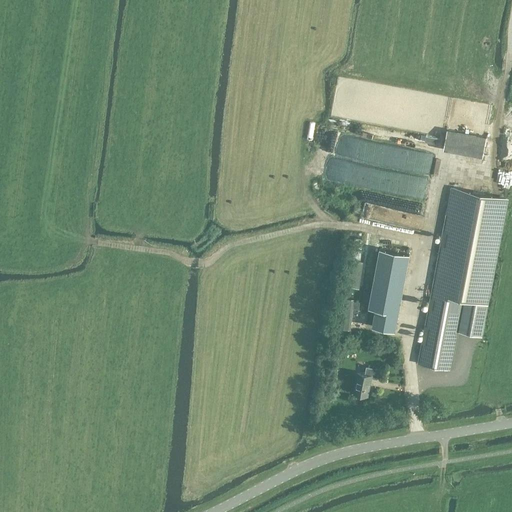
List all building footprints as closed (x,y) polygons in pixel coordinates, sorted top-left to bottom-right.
[(443,149),(483,156),(486,136),(447,129),(443,149)] [(454,187),(419,364),(450,370),(457,331),(482,336),(488,305),(492,281),(509,198),(454,187)] [(363,238),(354,237),(352,259),(361,260),(363,238)] [(410,253),(380,247),(377,260),(408,266),(410,253)] [(363,261),(351,260),(347,287),(359,288),(363,261)] [(354,298),(344,297),(341,328),(351,329),(353,308),(359,309),(360,301),(354,300),(354,298)] [(375,307),(372,325),(395,330),(399,312),(375,307)] [(368,396),(371,378),(377,380),(379,369),(366,367),(365,374),(358,373),(354,393),(359,394),(361,396),(364,397),(366,396),(368,396)]
